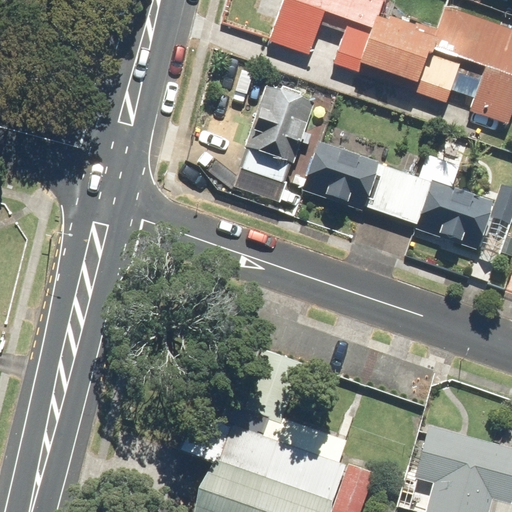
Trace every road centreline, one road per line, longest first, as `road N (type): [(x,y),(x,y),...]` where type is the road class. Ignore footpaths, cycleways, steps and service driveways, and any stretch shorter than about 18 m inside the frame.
road 1 (residential): [(511,349),(102,209)]
road 2 (secondary): [(28,511),(102,209)]
road 3 (secondary): [(117,158),(157,0)]
road 4 (residential): [(0,129),(117,158)]
